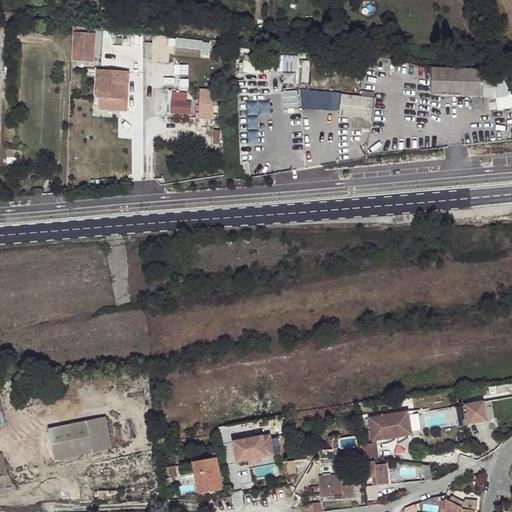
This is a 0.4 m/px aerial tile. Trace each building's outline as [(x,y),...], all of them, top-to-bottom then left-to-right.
[(177,56),(212,56),(212,38),(171,38),(171,45),(177,46),(177,56)] [(283,55),(284,71),(301,70),(300,55),(283,55)] [(488,96),(491,71),(441,65),(441,70),(440,83),(439,90),(488,96)] [(105,77),(96,76),(95,98),(96,98),(122,99),(122,83),(128,83),(128,73),(114,72),(114,82),(105,82),(105,77)] [(286,83),(299,82),(299,72),(286,72),(286,83)] [(122,99),(96,98),(95,109),(121,111),(127,99),(128,83),(122,83),(122,99)] [(285,108),(301,107),(300,90),(284,91),(285,108)] [(173,114),(195,114),(195,101),(189,100),(189,91),(173,91),(173,114)] [(374,93),(362,92),(361,97),(341,95),(339,117),(354,118),(352,130),(370,131),(371,120),(373,98),(374,93)] [(213,106),(205,106),(204,119),(221,120),(221,115),(213,115),(213,106)] [(469,402),(470,423),(490,422),(489,401),(469,402)] [(379,419),(378,416),(368,417),(369,426),(379,424),(379,419)] [(399,437),(396,416),(379,419),(379,424),(369,426),(371,439),(381,437),(382,439),(399,437)] [(50,431),(56,461),(113,450),(107,419),(50,431)] [(231,439),(234,459),(248,457),(261,455),(273,453),(270,433),(231,439)] [(4,453),(0,454),(0,475),(10,472),(4,453)] [(277,461),(255,465),(257,476),(279,472),(277,461)] [(389,480),(386,462),(375,464),(378,482),(389,480)] [(179,469),(171,471),(173,481),(181,480),(179,469)] [(220,489),(217,469),(194,473),(195,477),(184,479),(186,487),(197,486),(198,493),(220,489)] [(344,496),(342,474),(320,475),(321,496),(344,496)] [(447,501),(462,508),(463,503),(449,497),(447,501)] [(447,501),(445,500),(444,510),(443,511),(474,511),(475,509),(462,508),(447,501)]
